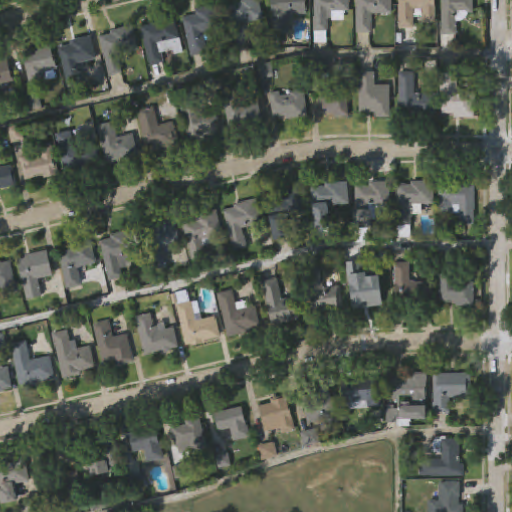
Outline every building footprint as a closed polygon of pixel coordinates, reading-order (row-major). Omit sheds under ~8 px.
[(247,45),(236,48),(225,7),(243,2),(242,0),(262,0),(267,17),(246,23),(252,44),(247,45)] [(276,35),(274,0),(311,0),(312,14),(297,15),(297,22),(292,23),(292,35),(276,35)] [(331,31),(331,43),(318,43),(318,31),(316,31),(316,0),(355,0),(355,11),(349,11),(349,18),(333,18),(333,31),(331,31)] [(369,33),(359,33),(359,0),(397,0),(397,13),(376,13),(376,33),(369,33)] [(438,0),(438,22),(427,22),(427,9),(419,9),(418,28),(402,28),(402,0),(438,0)] [(471,0),(471,8),(455,8),(455,34),(444,34),(444,0),(471,0)] [(206,53),(195,56),(185,17),(200,13),(199,9),(220,4),(225,27),(208,32),(213,52),(206,53)] [(165,65),(153,67),(143,26),(156,23),(155,20),(177,15),(183,39),(178,41),(181,50),(168,53),(170,63),(165,65)] [(122,75),(112,77),(102,36),(114,33),(113,30),(137,25),(143,51),(123,56),(127,73),(122,75)] [(84,86),(68,90),(57,48),(71,45),(70,41),(92,36),(97,58),(79,63),(84,86)] [(58,69),(61,78),(48,81),(46,77),(42,78),(44,83),(33,85),(24,51),(54,43),(61,68),(58,69)] [(331,73),(315,74),(315,59),(339,58),(340,72),(331,73)] [(0,63),(11,60),(16,81),(0,85),(0,93),(5,112),(0,113),(0,63)] [(379,74),(379,85),(394,85),(394,117),(379,117),(379,113),(363,113),(363,72),(379,72),(379,74)] [(418,84),(418,93),(439,93),(438,117),(419,117),(419,115),(402,115),(403,72),(419,72),(418,84)] [(463,72),(463,93),(473,93),(473,113),(442,114),(442,72),(463,72)] [(353,85),(355,116),(337,117),(337,113),(323,114),(322,88),(353,85)] [(240,88),(244,103),(260,99),(267,123),(234,132),(223,92),(240,88)] [(308,90),(312,117),(291,120),(290,115),(277,117),(273,93),(283,91),(284,96),(295,94),(294,92),(308,90)] [(198,95),(203,113),(220,109),(226,130),(207,135),(208,139),(193,143),(181,100),(198,95)] [(157,119),(158,126),(175,122),(180,146),(156,152),(154,145),(146,147),(137,111),(154,107),(157,119)] [(121,136),(135,134),(141,155),(110,163),(100,126),(117,122),(121,136)] [(73,130),(78,147),(98,142),(103,162),(68,171),(59,134),(73,130)] [(55,144),(62,175),(47,178),(47,176),(28,180),(23,158),(38,154),(38,158),(44,157),(42,147),(55,144)] [(0,168),(14,165),(19,185),(0,189),(0,168)] [(374,205),(374,209),(379,209),(379,230),(359,230),(359,206),(355,206),(355,179),(395,179),(395,205),(374,205)] [(329,228),(318,229),(314,187),(329,186),(328,183),(351,181),(353,204),(337,206),(337,210),(332,210),(334,227),(329,228)] [(438,182),(438,205),(426,205),(425,215),(415,215),(414,225),(400,225),(401,184),(415,185),(415,181),(438,182)] [(480,186),(479,221),(466,221),(466,235),(456,235),(456,214),(443,214),(444,182),(459,182),(459,185),(480,186)] [(291,239),(278,242),(269,202),(285,198),(284,194),(304,190),(309,213),(290,217),(295,238),(291,239)] [(251,248),(238,251),(228,211),(238,209),(237,204),(262,198),(268,221),(246,227),(251,248)] [(210,256),(194,260),(186,223),(198,220),(197,214),(220,208),(226,235),(207,240),(210,256)] [(172,267),(154,271),(144,232),(158,229),(157,225),(161,224),(161,223),(177,219),(183,242),(167,247),(172,267)] [(123,277),(111,281),(100,240),(133,231),(139,254),(120,259),(124,277),(123,277)] [(86,285),(71,289),(61,252),(74,249),(73,245),(93,239),(99,264),(82,269),(86,285)] [(40,299),(30,301),(20,260),(29,258),(28,255),(51,250),(57,276),(42,280),(46,298),(40,299)] [(367,258),(369,280),(386,278),(389,302),(355,306),(350,260),(367,258)] [(0,261),(4,261),(5,264),(14,261),(22,292),(7,296),(5,289),(0,290),(0,261)] [(414,263),(414,281),(436,281),(436,302),(399,302),(399,263),(414,263)] [(452,266),(452,281),(475,282),(475,308),(457,308),(457,302),(439,302),(439,266),(452,266)] [(321,269),(326,289),(343,285),(348,308),(314,315),(305,273),(321,269)] [(281,278),(287,300),(299,296),(305,319),(277,327),(264,282),(281,278)] [(190,290),(193,301),(200,301),(205,320),(219,316),(224,337),(207,341),(207,343),(190,346),(180,304),(177,305),(174,296),(178,295),(177,293),(190,290)] [(239,301),(241,310),(258,305),(264,330),(232,338),(220,294),(236,290),(239,301)] [(154,315),(157,325),(168,322),(169,329),(177,327),(182,348),(164,354),(164,351),(148,355),(138,317),(154,313),(154,315)] [(112,336),(113,337),(127,334),(134,361),(116,366),(114,361),(103,364),(92,325),(108,321),(112,336)] [(74,341),(76,351),(94,346),(99,367),(84,371),(85,374),(66,379),(55,334),(71,330),(74,341)] [(29,341),(34,361),(53,356),(58,378),(39,383),(40,385),(30,388),(29,384),(24,386),(13,345),(29,341)] [(0,369),(11,367),(15,388),(8,390),(8,392),(0,394),(0,369)] [(404,424),(389,424),(389,378),(409,378),(409,374),(426,374),(425,419),(404,419),(404,424)] [(434,414),(432,414),(432,374),(474,374),(474,399),(452,398),(452,414),(434,414)] [(384,379),(385,408),(352,410),(352,403),(347,403),(346,383),(358,383),(358,380),(384,379)] [(333,385),(341,423),(328,426),(327,421),(312,424),(306,396),(322,392),(321,387),(333,385)] [(290,395),(298,431),(284,434),(283,429),(269,432),(262,406),(274,403),(273,400),(290,395)] [(246,407),(253,438),(236,442),(233,429),(222,432),(218,414),(246,407)] [(204,417),(211,449),(209,449),(210,454),(186,460),(191,478),(178,481),(172,453),(182,451),(181,447),(179,448),(174,428),(189,425),(188,420),(204,417)] [(160,428),(167,459),(150,463),(147,450),(135,453),(131,435),(160,428)] [(122,471),(90,479),(87,466),(103,463),(97,443),(114,439),(122,471)] [(462,477),(424,477),(424,460),(446,460),(446,440),(462,440),(462,477)] [(53,460),(58,475),(76,470),(83,496),(47,506),(36,464),(53,460)] [(15,503),(5,506),(0,484),(0,467),(28,461),(33,482),(20,485),(23,502),(15,503)] [(459,494),(459,504),(461,504),(461,511),(433,511),(433,501),(443,501),(443,482),(458,482),(459,494)]
